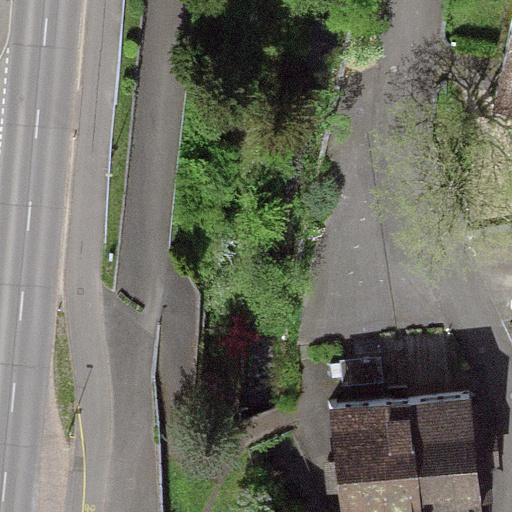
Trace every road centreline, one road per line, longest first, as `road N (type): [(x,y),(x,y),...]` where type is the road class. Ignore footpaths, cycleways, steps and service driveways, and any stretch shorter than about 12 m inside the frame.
road 1 (residential): [(511,385),(424,178),(410,51),(415,0)]
road 2 (primary): [(40,123),(2,511)]
road 3 (primary): [(50,0),(40,123)]
